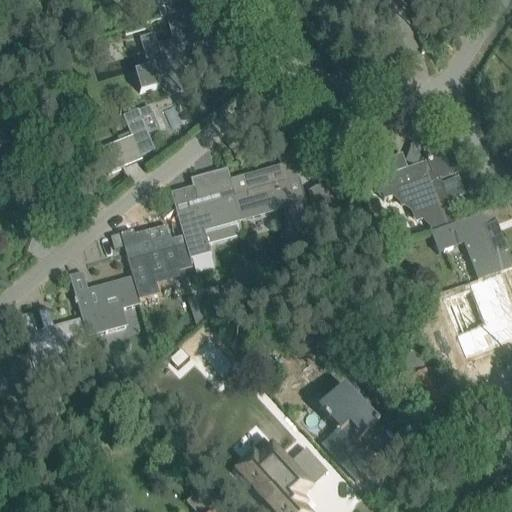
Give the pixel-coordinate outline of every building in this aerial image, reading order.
[(159,0),(165,19),(200,8),(197,0),(159,0)] [(163,66),(136,74),(142,94),(157,90),(162,95),(169,98),(177,96),(181,90),(182,82),(204,76),(208,81),(213,83),(219,81),(223,76),(223,70),(214,37),(215,37),(212,27),(211,27),(205,7),(200,8),(165,19),(173,44),(157,48),(163,66)] [(131,139),(158,127),(150,108),(123,120),(131,139)] [(114,174),(141,161),(130,139),(103,151),(114,174)] [(436,174),(455,167),(446,142),(422,152),(427,163),(406,171),(401,156),(399,157),(400,158),(377,167),(382,180),(374,184),(375,185),(376,184),(383,201),(395,197),(400,209),(415,203),(428,238),(434,236),(449,230),(448,229),(456,226),(447,204),(466,196),(466,195),(463,196),(457,180),(441,187),(436,174)] [(274,170),(230,182),(234,197),(240,223),(243,222),(283,211),(289,230),(309,225),(310,225),(297,178),(291,155),(278,159),(281,172),(275,174),(274,170)] [(174,194),(171,195),(183,238),(188,256),(187,256),(187,257),(188,256),(188,259),(189,258),(208,253),(206,245),(238,236),(241,231),(239,223),(240,223),(234,197),(230,182),(227,171),(190,181),(194,194),(194,195),(185,197),(184,194),(184,192),(174,194)] [(482,281),(500,275),(500,274),(511,269),(511,265),(491,212),(456,226),(448,229),(449,230),(434,236),(442,255),(468,245),(482,281)] [(133,233),(120,237),(132,280),(137,298),(138,300),(139,300),(157,295),(154,283),(178,277),(176,273),(191,269),(190,264),(188,259),(188,256),(187,257),(187,256),(188,256),(183,238),(138,251),(133,233)] [(236,275),(221,288),(231,300),(249,286),(247,284),(249,282),(250,282),(254,265),(240,261),(236,275)] [(82,274),(69,278),(75,301),(73,301),(75,306),(76,305),(81,321),(86,339),(85,339),(86,339),(86,341),(87,341),(107,335),(126,330),(122,312),(140,307),(139,305),(138,300),(137,298),(132,280),(87,292),(82,274)] [(474,353),(480,351),(511,338),(511,306),(500,275),(482,281),(492,305),(477,310),(484,327),(472,331),(472,332),(479,350),(474,352),(474,353)] [(197,298),(187,301),(195,326),(205,323),(197,298)] [(31,315),(18,319),(28,354),(30,362),(31,362),(35,380),(36,382),(37,382),(65,375),(59,354),(88,347),(86,341),(86,339),(85,339),(86,339),(81,321),(36,334),(31,315)] [(445,400),(427,372),(414,352),(385,371),(387,374),(398,391),(407,385),(427,417),(445,400)] [(0,419),(0,420),(0,418),(0,389),(35,380),(31,362),(30,362),(28,354),(0,362),(0,419)] [(344,387),(317,412),(336,432),(321,446),(342,469),(356,483),(373,467),(354,446),(378,424),(365,410),(344,387)] [(255,473),(241,487),(261,508),(264,506),(269,511),(299,511),(295,508),(301,503),(296,498),(304,490),(262,447),(246,465),(255,473)]
